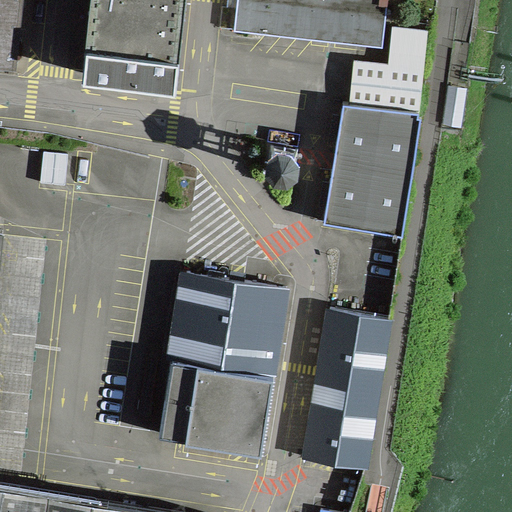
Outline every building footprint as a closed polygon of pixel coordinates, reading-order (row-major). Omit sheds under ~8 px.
[(0,0),(0,59),(11,60),(16,0),(0,0)] [(91,0),(85,65),(81,65),(80,69),(114,73),(114,72),(139,75),(139,77),(172,80),(174,77),(170,77),(177,0),(91,0)] [(233,0),(230,27),(380,45),(384,0),(233,0)] [(386,60),(351,56),(347,99),(416,107),(424,27),(390,24),(386,60)] [(421,114),(344,104),(328,225),(405,236),(421,114)] [(66,151),(39,149),(37,180),(64,182),(66,151)] [(289,287),(180,269),(152,438),(261,456),(289,287)] [(303,454),(361,464),(387,315),(328,305),(303,454)] [(199,511),(0,479),(0,511),(199,511)]
